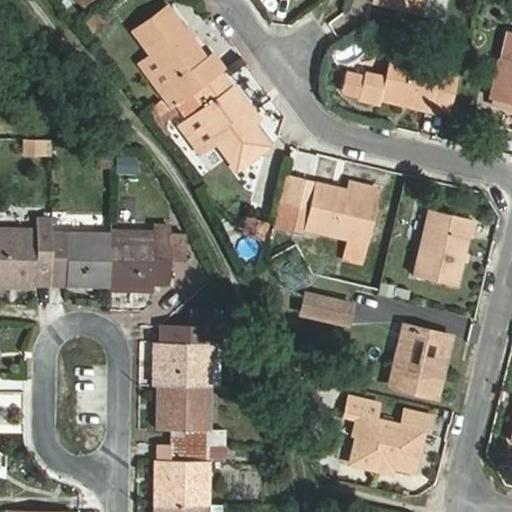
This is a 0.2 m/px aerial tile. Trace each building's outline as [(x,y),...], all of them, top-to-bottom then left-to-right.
[(381,0),(380,5),(422,15),(425,0),(381,0)] [(171,85),(183,100),(189,95),(220,73),(225,69),(213,54),(206,59),(168,6),(133,32),(149,53),(172,84),(171,85)] [(97,13),(82,24),(89,34),(104,23),(97,13)] [(511,32),(508,31),(491,99),(511,104),(511,32)] [(172,84),(149,53),(136,63),(159,94),(171,85),(172,84)] [(380,99),(448,116),(458,73),(390,56),(385,75),(364,71),(359,98),(379,104),(380,99)] [(220,73),(189,95),(183,100),(177,104),(209,147),(216,143),(237,170),(269,146),(246,112),(252,108),(234,84),(230,87),(220,73)] [(136,157),(111,156),(111,172),(136,172),(136,157)] [(299,206),(305,181),(290,177),(284,202),(299,206)] [(342,258),(363,263),(379,198),(315,183),(305,228),(335,235),(347,238),(342,258)] [(429,209),(414,275),(457,285),(472,219),(429,209)] [(52,231),(52,218),(0,217),(0,283),(38,284),(38,271),(51,271),(52,231)] [(248,217),(243,235),(263,241),(268,223),(248,217)] [(110,232),(111,223),(95,222),(95,232),(52,231),(51,271),(67,272),(67,285),(110,286),(110,232)] [(110,286),(169,287),(170,259),(185,259),(185,235),(170,235),(170,225),(155,224),(154,233),(110,232),(110,286)] [(335,235),(305,228),(303,245),(331,251),(335,235)] [(51,284),(51,271),(38,271),(38,284),(51,284)] [(51,284),(67,285),(67,272),(51,271),(51,284)] [(381,282),(378,293),(392,297),(395,285),(381,282)] [(158,385),(211,387),(211,343),(226,343),(226,328),(219,327),(220,310),(193,309),(193,327),(172,326),(172,342),(162,342),(159,342),(158,385)] [(172,326),(162,326),(162,342),(172,342),(172,326)] [(389,386),(398,388),(412,328),(404,326),(389,386)] [(451,337),(412,328),(398,388),(437,397),(451,337)] [(296,336),(283,343),(290,356),(303,350),(296,336)] [(321,385),(308,382),(305,395),(318,398),(321,385)] [(211,387),(158,385),(157,429),(160,429),(170,429),(170,444),(224,446),(224,430),(210,430),(211,387)] [(431,417),(406,411),(402,426),(374,420),(377,404),(350,398),(346,416),(357,419),(354,433),(357,434),(351,463),(384,471),(386,465),(414,471),(424,429),(428,430),(431,417)] [(170,429),(160,429),(160,444),(170,444),(170,429)] [(170,460),(160,460),(157,460),(156,503),(209,504),(210,461),(224,461),(224,446),(170,444),(170,460)] [(170,444),(160,444),(160,460),(170,460),(170,444)] [(156,503),(156,511),(209,511),(209,504),(156,503)]
